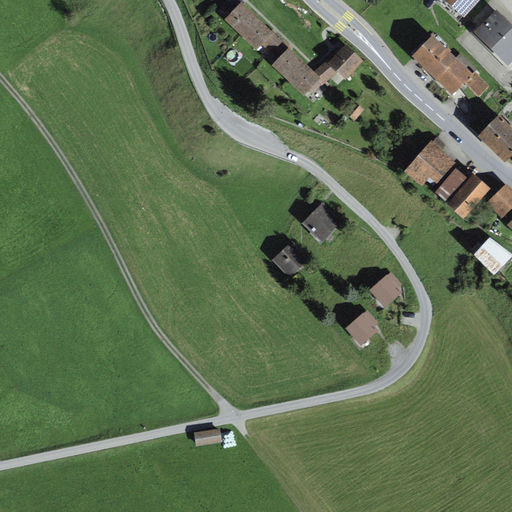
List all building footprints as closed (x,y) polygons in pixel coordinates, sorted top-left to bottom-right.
[(240,35),(257,17),(240,2),(242,0),(224,0),(226,1),(221,7),(229,14),(224,19),(240,35)] [(480,0),(438,0),(462,21),(480,0)] [(489,0),(472,17),(478,22),(497,4),(493,0),(489,0)] [(511,61),(511,25),(496,10),(474,32),(508,65),(511,61)] [(272,31),(257,17),(240,35),(256,50),(262,44),(270,52),(283,39),(273,30),(272,31)] [(433,35),(412,56),(436,79),(456,58),(433,35)] [(287,81),(305,63),(289,48),(290,46),(283,39),(270,52),(278,59),(271,66),(287,81)] [(345,79),(363,61),(346,44),(330,60),(328,59),(315,72),(320,77),(331,66),(337,71),(345,79)] [(456,58),(436,79),(453,96),(465,83),(479,97),(490,87),(475,72),(477,70),(461,54),(456,58)] [(315,72),(305,63),(287,81),(304,97),(310,92),(312,95),(337,71),(331,66),(320,77),(315,72)] [(355,102),(346,112),(355,120),(364,109),(355,102)] [(511,127),(499,115),(478,136),(503,161),(511,152),(511,127)] [(432,142),(431,141),(405,171),(422,185),(429,176),(438,184),(456,163),(441,150),(445,145),(436,137),(432,142)] [(399,161),(395,167),(401,171),(405,165),(399,161)] [(490,189),(473,174),(468,179),(455,168),(434,193),(464,219),(490,189)] [(511,208),(511,189),(507,184),(487,202),(501,218),(511,208)] [(342,222),(322,203),(303,223),(322,242),(342,222)] [(511,256),(511,254),(490,237),(483,245),(478,243),(470,250),(494,275),(511,256)] [(309,259),(292,241),(272,260),(289,277),(309,259)] [(402,284),(391,272),(370,290),(385,308),(403,292),(398,287),(402,284)] [(377,322),(367,310),(345,328),(360,346),(379,331),(374,325),(377,322)] [(194,436),(196,449),(224,444),(222,431),(194,436)]
